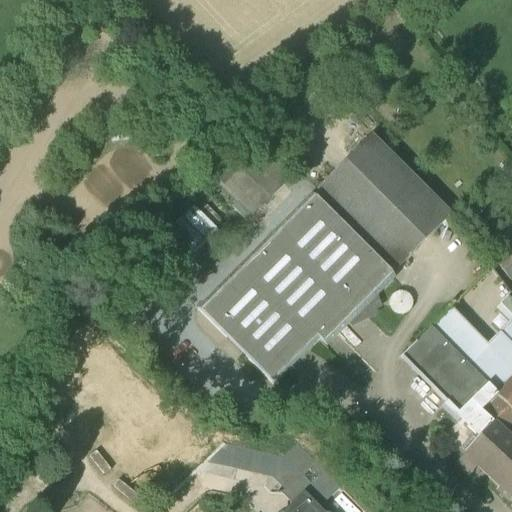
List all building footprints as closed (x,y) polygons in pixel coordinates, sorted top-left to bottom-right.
[(397,271),(452,215),(371,135),(316,190),(397,271)] [(253,217),(293,176),(257,140),(216,181),(253,217)] [(369,304),(396,278),(313,195),(198,310),(272,383),(360,295),(369,304)] [(216,230),(214,228),(220,223),(202,202),(196,207),(193,205),(169,229),(151,245),(171,268),(189,251),(192,255),(216,230)] [(511,282),(511,281),(511,247),(495,262),(511,282)] [(65,303),(96,270),(85,259),(53,292),(65,303)] [(500,304),(496,308),(510,323),(511,321),(511,299),(508,295),(499,304),(500,304)] [(495,394),(511,376),(511,371),(486,346),(452,310),(431,329),(495,394)] [(511,321),(510,323),(499,334),(511,346),(511,321)] [(511,501),(511,500),(511,436),(483,406),(495,394),(431,329),(402,357),(446,403),(442,408),(460,426),(447,439),(464,455),(456,463),(468,475),(476,467),(511,501)] [(511,376),(495,394),(483,406),(511,436),(511,376)] [(317,511),(302,496),(286,511),(317,511)]
